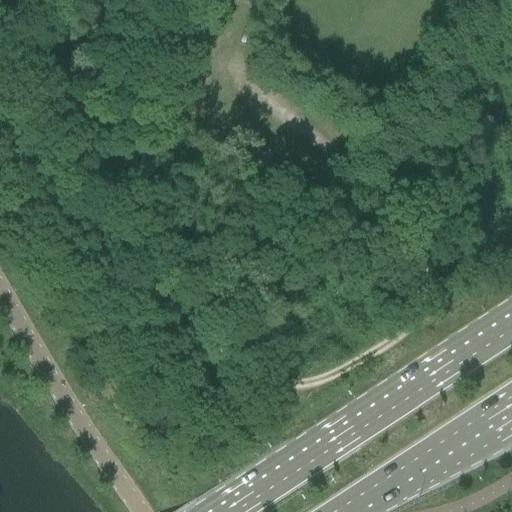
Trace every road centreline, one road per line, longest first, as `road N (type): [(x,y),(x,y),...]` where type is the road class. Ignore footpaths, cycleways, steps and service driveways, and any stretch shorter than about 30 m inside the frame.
road 1 (secondary): [(511,325),(234,511)]
road 2 (unclassified): [(137,511),(0,296)]
road 3 (secondary): [(338,511),(511,399)]
